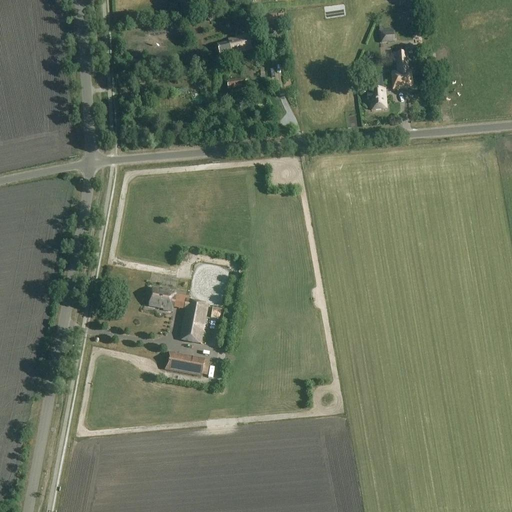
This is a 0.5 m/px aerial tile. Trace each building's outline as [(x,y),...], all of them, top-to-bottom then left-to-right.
[(263,26),(277,25),(276,15),(262,16),(263,26)] [(380,34),(381,44),(394,43),(393,33),(380,34)] [(218,46),(221,60),(232,57),(231,55),(251,51),(247,36),(227,41),(228,43),(218,46)] [(413,89),(412,71),(408,71),(406,55),(392,56),(394,73),(391,73),(392,90),(413,89)] [(228,90),(246,87),(245,79),(227,82),(228,90)] [(372,111),(386,110),(385,97),(383,97),(382,80),(369,80),(372,111)] [(152,290),(149,307),(160,309),(163,309),(163,311),(171,313),(172,308),(175,296),(175,292),(163,290),(162,292),(152,290)] [(208,305),(188,302),(186,311),(180,341),(200,345),(208,305)] [(155,315),(156,309),(133,306),(132,312),(155,315)] [(202,379),(205,360),(168,353),(165,372),(202,379)]
